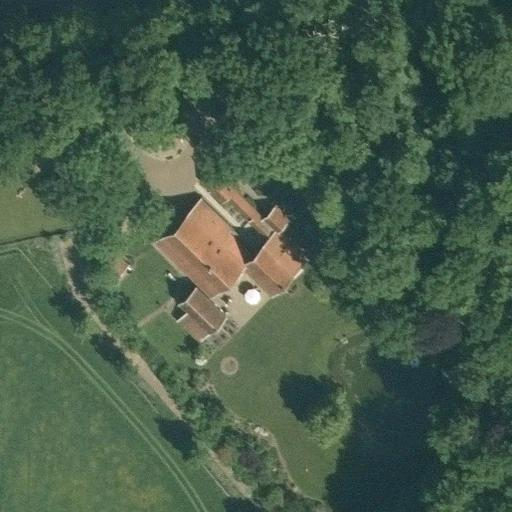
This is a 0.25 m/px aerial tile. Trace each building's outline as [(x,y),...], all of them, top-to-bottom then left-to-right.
[(243,32),(225,35),(225,50),(233,49),(232,45),(244,44),(243,32)] [(280,68),(235,58),(228,90),(273,100),(280,68)] [(183,142),(184,91),(133,90),(132,140),(183,142)] [(81,109),(62,127),(72,137),(90,120),(81,109)] [(272,292),(307,257),(278,229),(289,217),(277,206),(274,209),(271,205),(263,213),(267,217),(265,219),(216,170),(204,182),(212,191),(216,187),(260,230),(252,237),(260,246),(252,254),(234,236),(236,234),(201,199),(158,243),(211,295),(243,263),(272,292)] [(360,248),(357,253),(358,259),(363,263),(369,262),(373,257),(372,250),(367,247),(360,248)] [(114,281),(127,268),(118,254),(104,268),(114,281)] [(179,300),(184,305),(187,309),(178,318),(200,341),(226,315),(196,285),(179,300)]
